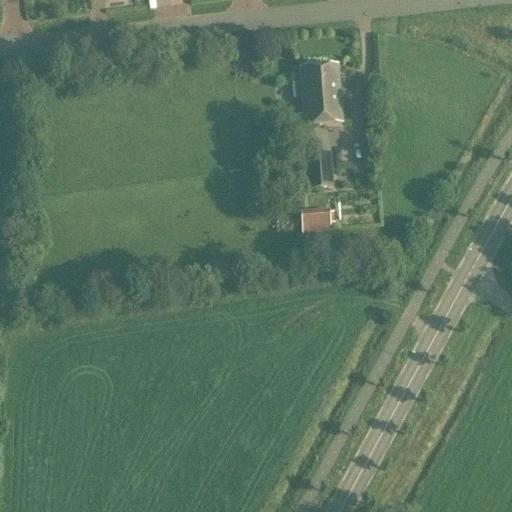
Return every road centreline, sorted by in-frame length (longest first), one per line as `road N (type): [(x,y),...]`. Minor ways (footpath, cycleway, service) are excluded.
road 1 (tertiary): [(343,511),(468,279)]
road 2 (residential): [(17,48),(247,22)]
road 3 (residential): [(247,22),(472,0)]
